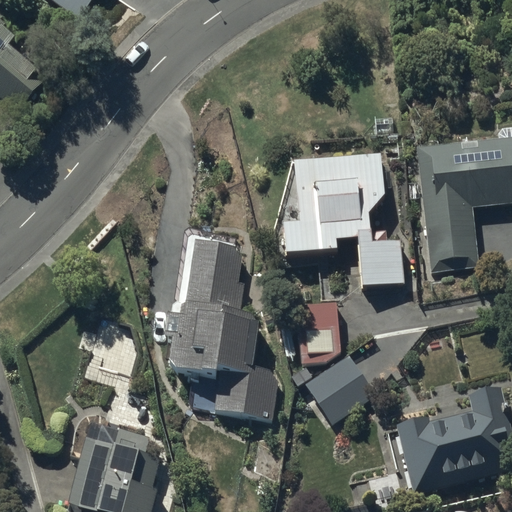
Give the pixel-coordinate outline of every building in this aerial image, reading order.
[(100,0),(45,0),(84,25),(100,0)] [(48,85),(8,54),(15,44),(0,32),(0,29),(5,23),(0,19),(0,98),(24,116),(48,85)] [(511,142),(416,152),(429,277),(479,272),(473,211),(511,206),(511,142)] [(380,158),(292,165),(280,206),(298,221),(298,229),(283,231),(285,261),(337,257),(336,247),(357,246),(360,292),(403,288),(400,247),(387,248),(380,158)] [(187,405),(191,411),(273,423),(279,375),(251,371),(259,319),(241,317),(245,289),(237,288),(242,254),(223,251),(224,242),(183,236),(171,321),(167,321),(164,344),(170,345),(167,366),(176,378),(190,380),(187,405)] [(335,310),(297,313),(301,369),(340,366),(335,310)] [(351,361),(305,389),(331,429),(376,399),(351,361)] [(467,399),(471,415),(430,424),(430,422),(394,430),(401,459),(404,459),(413,498),(511,475),(511,441),(500,391),(467,399)] [(116,454),(88,445),(69,509),(79,511),(154,511),(159,495),(152,493),(161,463),(147,459),(152,443),(121,435),(116,454)]
